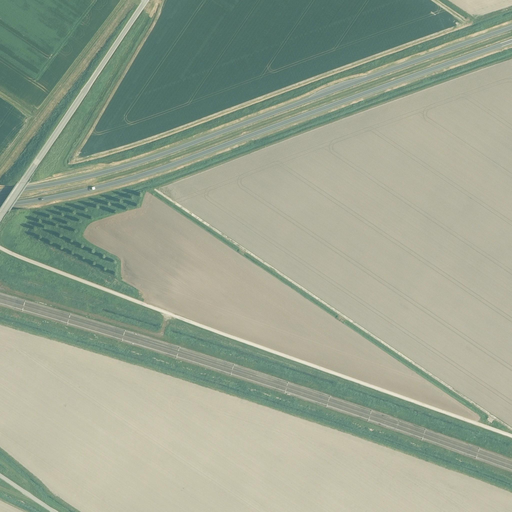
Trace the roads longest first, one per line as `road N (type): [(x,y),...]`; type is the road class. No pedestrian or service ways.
road 1 (trunk): [(511,27),(152,157),(0,192)]
road 2 (trunk): [(0,205),(156,170),(511,41)]
road 3 (unclassified): [(0,216),(145,0)]
road 4 (track): [(0,288),(156,334),(168,313)]
